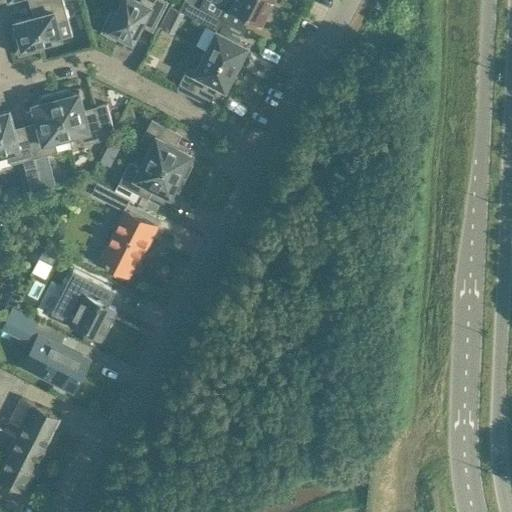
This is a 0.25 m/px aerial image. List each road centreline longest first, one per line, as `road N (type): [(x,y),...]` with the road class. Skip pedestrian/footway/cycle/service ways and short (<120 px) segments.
road 1 (tertiary): [(487,0),(463,426),(472,511)]
road 2 (tertiary): [(506,511),(497,455),(511,51)]
road 3 (residential): [(67,511),(114,454),(273,147)]
road 4 (residential): [(273,147),(92,57),(0,74)]
road 5 (residential): [(273,147),(350,0)]
